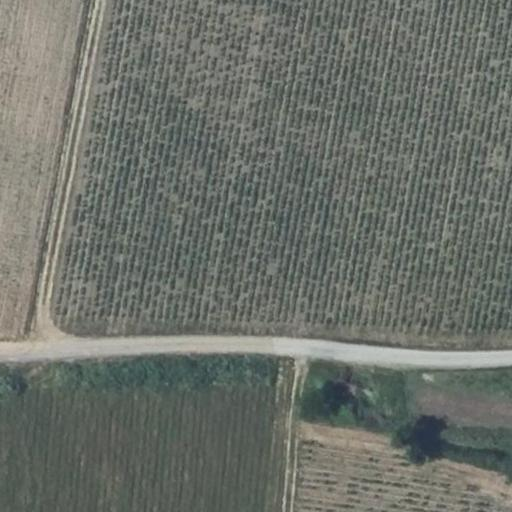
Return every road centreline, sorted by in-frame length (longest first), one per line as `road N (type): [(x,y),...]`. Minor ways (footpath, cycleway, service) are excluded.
road 1 (track): [(36,352),(169,345),(417,360),(511,357)]
road 2 (track): [(93,0),(36,352)]
